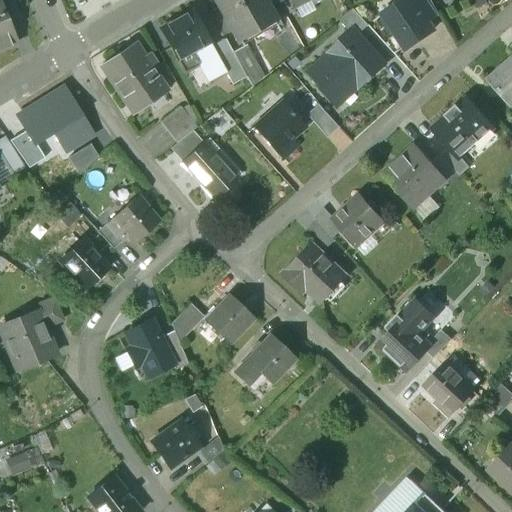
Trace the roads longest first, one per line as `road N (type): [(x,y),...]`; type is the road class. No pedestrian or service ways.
road 1 (residential): [(237,261),(511,14)]
road 2 (residential): [(237,261),(503,511)]
road 3 (residential): [(166,511),(95,390),(88,348),(116,302),(194,228)]
road 4 (residential): [(64,51),(194,228)]
